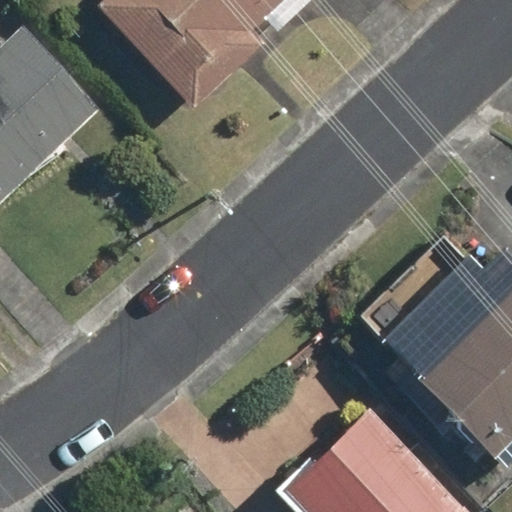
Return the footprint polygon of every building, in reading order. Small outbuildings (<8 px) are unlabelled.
[(105,0),(99,7),(198,106),(303,0),(105,0)] [(0,189),(96,101),(23,26),(0,47),(0,189)] [(511,434),(511,275),(413,368),(493,452),(511,434)] [(442,511),(458,497),(367,402),(280,485),(306,511),(442,511)] [(475,511),(465,501),(453,511),(475,511)]
